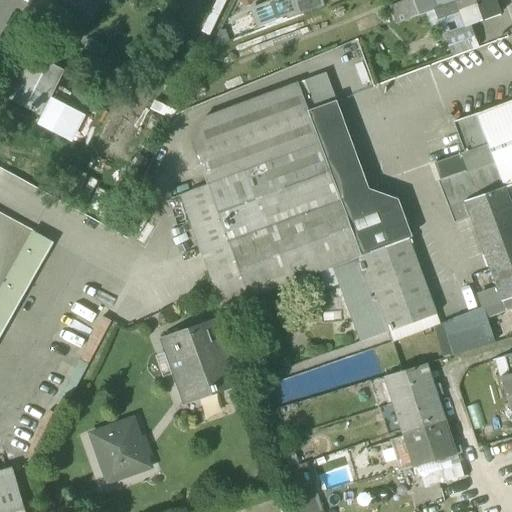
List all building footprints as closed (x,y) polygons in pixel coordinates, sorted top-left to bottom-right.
[(61,0),(55,12),(66,18),(59,32),(78,41),(98,1),(96,0),(61,0)] [(295,0),(294,0),(275,0),(249,10),(256,29),(287,17),(288,20),(301,16),(295,0)] [(296,0),(295,0),(301,16),(325,7),(321,0),(296,0)] [(388,9),(395,25),(408,20),(418,16),(412,2),(412,0),(388,9)] [(421,15),(434,11),(429,0),(417,0),(412,2),(418,16),(421,15)] [(454,0),(429,0),(434,11),(455,3),(454,0)] [(500,15),(494,0),(463,0),(455,3),(459,12),(465,28),(470,26),(500,15)] [(455,3),(434,11),(438,20),(459,12),(455,3)] [(441,28),(438,20),(434,11),(421,15),(428,32),(441,28)] [(441,28),(444,36),(465,28),(459,12),(438,20),(441,28)] [(418,16),(408,20),(416,42),(429,37),(428,32),(421,15),(418,16)] [(403,47),(416,42),(408,20),(395,25),(403,47)] [(452,58),(478,48),(470,26),(465,28),(444,36),(452,58)] [(12,101),(41,115),(49,98),(63,71),(34,57),(12,101)] [(326,74),(298,84),(308,113),(337,103),(326,74)] [(320,145),(308,113),(298,84),(204,119),(192,145),(208,187),(320,145)] [(86,116),(49,98),(41,115),(36,125),(72,143),(86,116)] [(408,235),(409,239),(412,238),(398,200),(369,190),(337,103),(308,113),(320,145),(340,200),(347,219),(385,205),(392,224),(393,225),(408,235)] [(511,103),(477,115),(489,145),(495,163),(504,189),(505,191),(508,189),(508,188),(511,186),(511,103)] [(461,142),(465,153),(489,145),(477,115),(455,123),(461,142)] [(116,138),(108,158),(143,172),(151,152),(116,138)] [(465,153),(461,142),(457,144),(461,155),(465,153)] [(208,187),(228,243),(340,200),(320,145),(208,187)] [(460,155),(466,172),(466,173),(495,163),(489,145),(465,153),(461,155),(460,155)] [(466,172),(460,155),(434,164),(440,181),(466,172)] [(504,189),(495,163),(466,173),(466,172),(440,181),(450,208),(465,204),(464,203),(504,189)] [(221,308),(249,298),(228,243),(208,187),(196,191),(180,197),(209,274),(221,308)] [(464,203),(465,204),(470,218),(497,290),(477,297),(483,309),(502,302),(511,298),(511,209),(505,191),(504,189),(464,203)] [(347,219),(340,200),(228,243),(249,298),(319,273),(335,267),(360,258),(354,239),(347,219)] [(455,223),(470,218),(465,204),(450,208),(455,223)] [(347,219),(354,239),(393,225),(392,224),(385,205),(347,219)] [(408,235),(393,225),(354,239),(360,258),(409,239),(408,235)] [(0,290),(0,337),(53,244),(33,232),(0,290)] [(409,239),(360,258),(389,333),(436,316),(409,239)] [(362,343),(389,333),(360,258),(335,267),(341,285),(362,343)] [(335,267),(319,273),(326,291),(341,285),(335,267)] [(453,320),(445,323),(455,355),(494,343),(485,317),(511,308),(511,307),(511,298),(502,302),(483,309),(453,319),(453,320)] [(99,312),(76,355),(86,360),(109,318),(99,312)] [(436,316),(389,333),(392,343),(439,327),(440,327),(436,316)] [(213,393),(238,384),(223,342),(221,343),(215,325),(216,325),(215,322),(163,341),(163,342),(167,341),(178,370),(174,372),(175,374),(185,403),(203,397),(199,386),(209,383),(213,393)] [(233,339),(223,342),(238,384),(248,381),(233,339)] [(167,341),(163,342),(167,353),(155,357),(163,378),(175,374),(174,372),(178,370),(167,341)] [(511,375),(501,378),(511,418),(511,417),(511,354),(511,355),(511,360),(511,375)] [(61,362),(37,405),(46,409),(70,367),(61,362)] [(402,435),(412,467),(419,465),(456,454),(462,452),(459,444),(452,447),(437,397),(443,394),(440,384),(433,386),(426,365),(384,378),(402,435)] [(70,367),(46,409),(55,414),(79,372),(70,367)] [(199,386),(203,397),(213,393),(209,383),(199,386)] [(22,452),(46,409),(37,405),(13,447),(22,452)] [(31,457),(55,414),(46,409),(22,452),(31,457)] [(93,436),(109,481),(148,467),(132,422),(93,436)] [(397,472),(412,467),(402,435),(387,440),(397,472)] [(464,477),(456,454),(419,465),(427,488),(464,477)] [(24,511),(12,470),(0,473),(0,511),(24,511)] [(287,496),(292,511),(315,511),(307,490),(287,496)]
